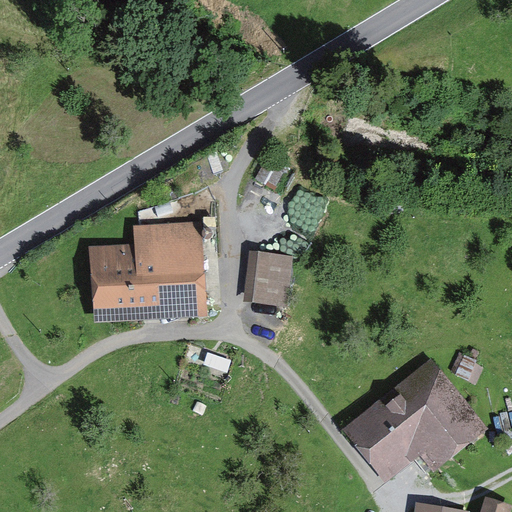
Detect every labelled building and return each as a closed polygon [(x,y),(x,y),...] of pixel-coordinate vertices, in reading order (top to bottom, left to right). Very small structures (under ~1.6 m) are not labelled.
[(273,188),(281,174),(265,165),(257,179),(273,188)] [(221,304),(216,227),(139,232),(141,260),(126,261),(127,267),(124,268),(123,252),(102,253),(104,278),(102,278),(105,313),(189,307),(190,318),(207,317),(206,305),(221,304)] [(284,303),(289,262),(258,258),(253,299),(284,303)] [(466,360),(467,358),(460,354),(452,371),(475,383),(482,368),(466,360)] [(480,429),(433,372),(357,433),(386,469),(417,444),(434,465),(480,429)]
